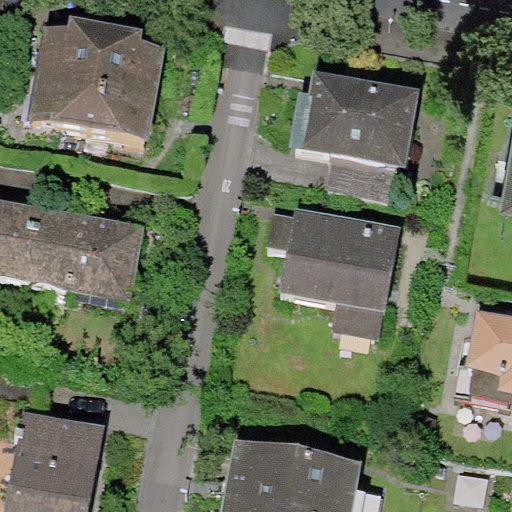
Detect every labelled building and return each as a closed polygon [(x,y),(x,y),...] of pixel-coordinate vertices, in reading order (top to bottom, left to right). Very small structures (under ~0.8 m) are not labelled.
[(143,151),(161,53),(66,36),(50,33),(32,131),(42,132),(39,144),(53,147),(55,135),(143,151)] [(391,135),(406,138),(411,110),(342,97),(318,93),(314,116),(304,114),(296,156),(334,163),(328,196),(387,207),(393,174),(384,172),(391,135)] [(511,136),(501,199),(511,201),(511,136)] [(0,284),(24,289),(36,224),(0,217),(0,284)] [(397,244),(356,237),(344,229),(329,232),(274,222),(268,255),(289,259),(284,285),(282,299),(338,310),(333,336),(374,343),(378,317),(383,318),(397,244)] [(73,298),(76,281),(128,291),(137,242),(57,228),(36,224),(24,289),(73,298)] [(478,324),(468,378),(459,376),(454,403),(509,413),(511,402),(511,401),(511,330),(499,328),(478,324)] [(101,442),(27,428),(35,380),(0,374),(0,501),(56,511),(87,511),(91,496),(101,442)] [(347,511),(354,478),(240,457),(234,492),(230,511),(234,511),(347,511)] [(56,511),(0,501),(0,511),(56,511)]
